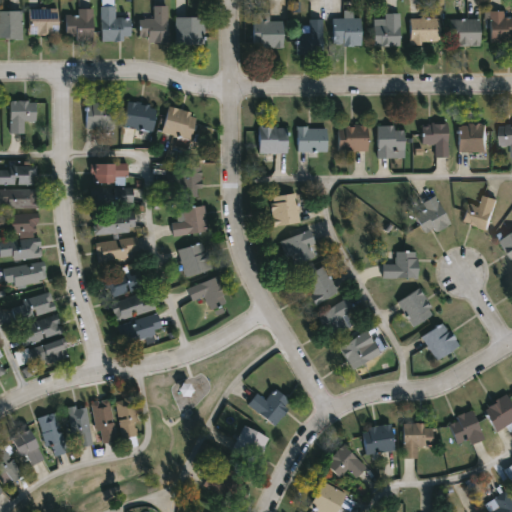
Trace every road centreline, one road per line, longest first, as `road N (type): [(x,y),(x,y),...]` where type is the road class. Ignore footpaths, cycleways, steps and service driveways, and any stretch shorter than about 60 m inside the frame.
road 1 (residential): [(0,72),(142,75),(217,92),(511,88)]
road 2 (residential): [(231,0),(233,221),(245,267),(331,416)]
road 3 (residential): [(268,511),(331,416),(366,401),(448,388),(511,346)]
road 4 (residential): [(102,375),(67,249),(62,75)]
road 5 (residential): [(0,414),(102,375),(188,359),(269,312)]
